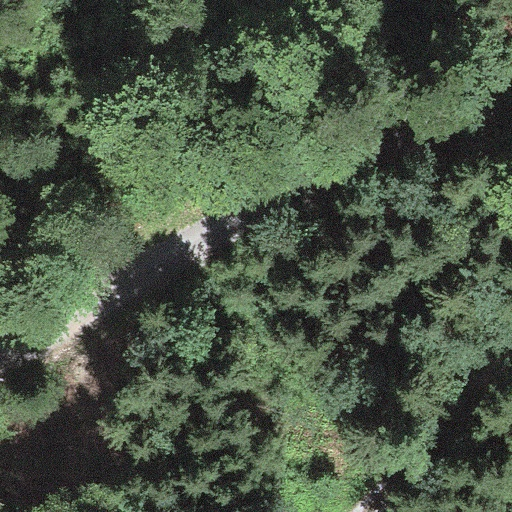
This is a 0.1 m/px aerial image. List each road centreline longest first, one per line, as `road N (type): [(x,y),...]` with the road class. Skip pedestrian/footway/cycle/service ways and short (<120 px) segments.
road 1 (track): [(511,112),(410,136),(325,177),(0,367)]
road 2 (track): [(511,359),(361,511)]
